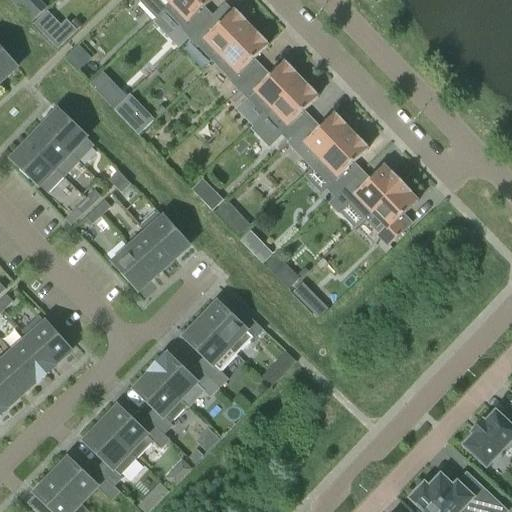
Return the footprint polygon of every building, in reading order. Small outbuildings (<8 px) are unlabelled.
[(144,0),(140,4),(156,20),(164,12),(165,13),(178,0),(144,0)] [(178,0),(165,13),(182,30),(180,31),(189,40),(206,23),(198,14),(212,0),(178,0)] [(206,23),(189,40),(197,48),(198,47),(215,65),(251,30),(245,24),(247,22),(237,12),(235,13),(234,12),(214,31),(206,23)] [(54,20),(47,13),(33,26),(40,33),(54,20)] [(251,30),(215,65),(232,82),(231,83),(239,91),(256,75),(248,66),(267,48),(266,46),(268,45),(258,34),(256,36),(251,30)] [(67,55),(77,71),(92,61),(83,46),(67,55)] [(0,51),(0,85),(1,85),(0,84),(16,70),(0,51)] [(256,75),(239,91),(247,100),(248,99),(265,116),(300,82),(295,76),(296,74),(286,64),(285,66),(283,64),(264,83),(256,75)] [(252,129),(251,130),(269,150),(283,137),(289,143),(306,127),(298,118),(304,112),(317,100),(316,98),(318,97),(308,86),(306,88),(300,82),(265,116),(252,129)] [(138,136),(154,121),(142,109),(126,124),(138,136)] [(42,128),(78,163),(94,147),(86,139),(58,113),(43,129),(42,128)] [(289,143),(287,145),(312,171),(315,168),(350,134),(345,128),(347,126),(337,116),(336,116),(335,118),(333,116),(320,129),(314,135),(306,127),(289,143)] [(27,143),(27,144),(63,179),(78,163),(42,128),(41,129),(42,130),(28,144),(27,143)] [(350,134),(315,168),(331,186),(339,195),(356,178),(348,170),(367,152),(366,150),(368,149),(358,138),(356,140),(350,134)] [(27,145),(12,161),(21,169),(19,172),(29,181),(30,179),(39,187),(48,195),(63,179),(27,144),(26,144),(27,145)] [(334,199),(329,204),(339,215),(340,214),(349,204),(350,205),(365,220),(388,198),(402,184),(392,174),(391,175),(386,170),(384,168),(371,181),(364,187),(356,178),(339,195),(334,199)] [(115,188),(124,180),(117,173),(109,182),(115,188)] [(124,180),(115,188),(121,194),(130,185),(124,180)] [(203,180),(192,191),(200,200),(211,189),(203,180)] [(388,198),(365,220),(366,221),(365,221),(379,235),(378,236),(389,247),(406,231),(398,222),(404,216),(418,203),(411,196),(412,194),(402,184),(388,198)] [(86,201),(92,207),(101,198),(95,192),(86,200),(86,201)] [(83,215),(92,207),(86,201),(86,200),(77,209),(83,215)] [(95,210),(101,217),(110,209),(103,202),(95,210)] [(240,237),(251,226),(229,202),(217,213),(240,237)] [(92,226),(101,217),(95,210),(86,219),(92,226)] [(140,227),(173,264),(172,263),(188,248),(157,213),(140,227)] [(146,235),(130,249),(156,278),(157,278),(156,277),(171,263),(172,264),(173,264),(140,227),(139,228),(146,235)] [(252,230),(242,237),(262,264),(272,256),(252,230)] [(156,279),(156,278),(130,249),(113,264),(122,273),(120,275),(128,285),(130,283),(139,292),(155,278),(156,279)] [(267,268),(290,291),(301,280),(278,257),(267,268)] [(0,302),(0,308),(4,312),(13,303),(6,296),(0,302)] [(318,321),(328,311),(314,296),(304,305),(318,321)] [(199,322),(200,323),(236,357),(252,339),(255,342),(263,332),(245,315),(237,324),(217,305),(201,322),(200,321),(199,322)] [(24,331),(55,367),(71,353),(62,344),(64,342),(56,332),(54,334),(39,317),(24,331)] [(220,373),(236,357),(200,323),(185,339),(204,358),(195,367),(213,385),(213,384),(219,390),(228,381),(220,373)] [(54,368),(55,367),(24,331),(22,333),(28,340),(13,353),(39,383),(55,368),(54,368)] [(13,353),(0,364),(0,372),(22,398),(23,397),(22,396),(37,383),(38,384),(39,383),(13,353)] [(279,361),(289,371),(296,363),(286,354),(279,361)] [(151,372),(150,373),(151,374),(186,409),(187,408),(180,401),(196,385),(205,394),(213,385),(195,367),(188,375),(168,356),(152,373),(151,372)] [(0,372),(0,404),(7,412),(6,411),(21,397),(22,398),(0,372)] [(138,387),(135,391),(155,410),(146,419),(164,436),(173,427),(170,425),(171,425),(186,409),(151,374),(138,387)] [(498,416),(496,414),(486,424),(488,426),(478,437),(489,448),(478,459),(498,477),(511,462),(511,461),(502,452),(511,441),(511,408),(508,405),(498,416)] [(101,425),(100,425),(137,460),(153,444),(161,451),(170,442),(164,436),(146,419),(137,428),(118,409),(102,426),(101,425)] [(101,427),(85,443),(105,462),(96,471),(114,488),(123,479),(114,471),(129,455),(136,461),(137,460),(100,425),(100,426),(101,427)] [(68,461),(52,478),(81,506),(96,489),(111,503),(120,494),(114,488),(96,471),(88,480),(68,461)] [(51,479),(35,496),(52,511),(87,511),(80,506),(81,506),(52,478),(51,477),(50,478),(51,479)] [(425,486),(411,500),(423,511),(506,511),(485,493),(476,502),(457,485),(453,489),(441,477),(429,490),(425,486)] [(144,511),(148,511),(169,493),(161,485),(139,506),(144,511)]
